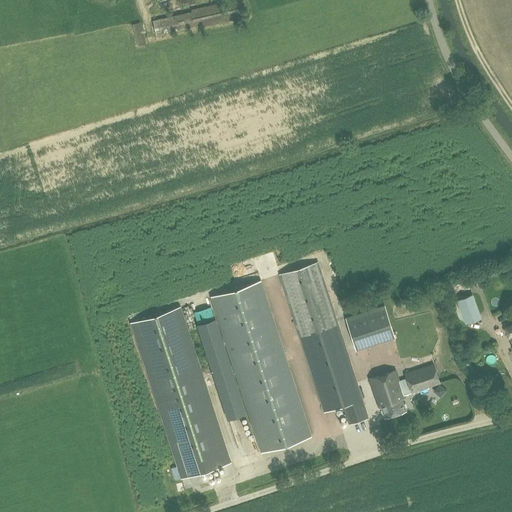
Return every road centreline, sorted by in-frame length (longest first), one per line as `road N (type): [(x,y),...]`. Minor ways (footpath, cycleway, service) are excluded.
road 1 (unclassified): [(511,418),(457,428),(209,511)]
road 2 (unclassified): [(511,158),(444,53),(427,0)]
road 3 (track): [(456,0),(477,53),(511,106)]
